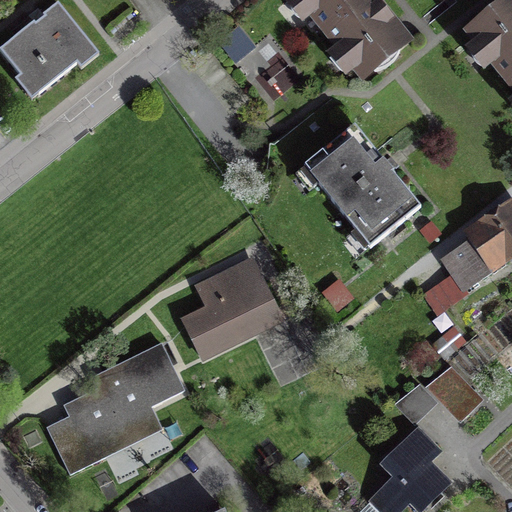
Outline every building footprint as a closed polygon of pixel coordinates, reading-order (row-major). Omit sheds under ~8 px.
[(300,0),(363,78),(407,43),(376,4),(380,0),(379,0),(300,0)] [(511,0),(470,33),(511,85),(511,0)] [(93,47),(58,3),(42,15),(44,18),(40,22),(36,25),(34,23),(0,49),(0,50),(21,77),(23,75),(39,94),(75,66),(73,63),(93,47)] [(388,167),(355,126),(304,167),(371,249),(421,208),(388,167)] [(487,265),(511,248),(511,210),(509,207),(466,236),(470,242),(445,259),(465,291),(492,273),(487,265)] [(258,285),(248,264),(198,289),(208,310),(183,322),(189,334),(201,359),(260,329),(248,304),(269,294),(263,282),(258,285)] [(175,371),(162,344),(103,373),(109,384),(63,406),(69,418),(47,429),(70,475),(106,457),(95,435),(115,426),(120,437),(134,430),(129,418),(185,391),(175,371)] [(478,403),(449,371),(428,388),(460,421),(478,403)] [(441,452),(419,429),(389,458),(403,472),(377,497),(391,511),(399,511),(409,502),(418,511),(419,511),(446,487),(426,466),(441,452)]
